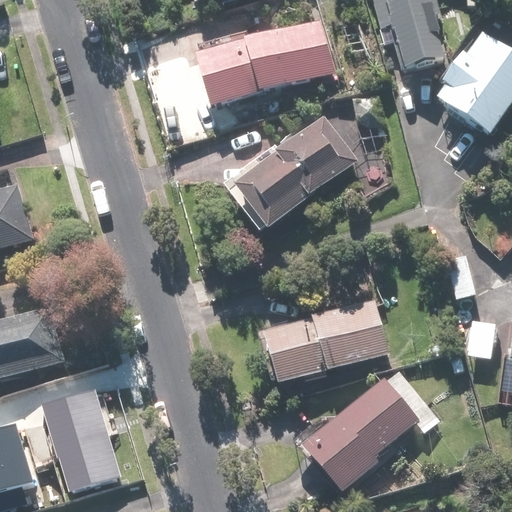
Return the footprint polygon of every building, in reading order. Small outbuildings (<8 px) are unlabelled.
[(366,0),(382,53),(390,51),(398,78),(417,75),(442,67),(429,17),(439,15),(435,0),(366,0)] [(316,28),(188,66),(203,119),(331,81),(316,28)] [(511,108),(511,59),(478,38),(462,64),(456,61),(436,94),(441,97),(431,113),(487,149),(511,108)] [(261,242),(356,168),(317,117),(222,190),(261,242)] [(0,256),(30,248),(14,192),(0,196),(0,256)] [(462,260),(442,265),(453,306),(473,301),(462,260)] [(387,359),(371,306),(258,341),(274,395),(387,359)] [(0,387),(60,370),(43,312),(0,325),(0,387)] [(493,329),(468,326),(463,364),(488,367),(493,329)] [(372,466),(412,431),(421,441),(440,424),(398,376),(383,389),(380,385),(295,458),(336,505),(375,471),(372,466)] [(74,486),(121,470),(94,390),(47,406),(74,486)] [(0,431),(0,511),(29,504),(25,488),(36,485),(19,426),(0,431)]
